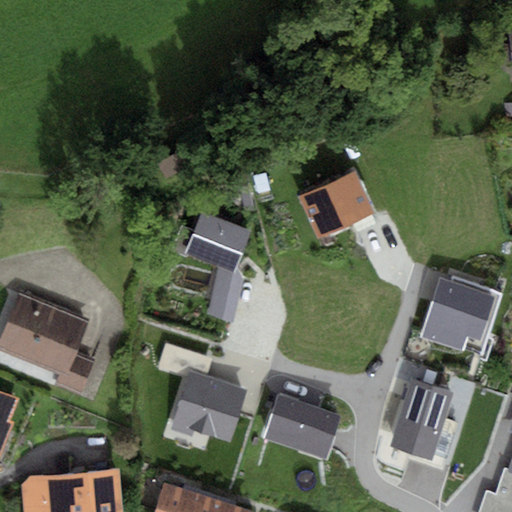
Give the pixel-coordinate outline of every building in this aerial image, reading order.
[(219,133),(191,148),(197,160),(225,146),(219,133)] [(187,150),(159,164),(165,177),(193,162),(187,150)] [(373,213),(355,171),(298,196),(317,238),(373,213)] [(239,191),(244,212),(252,210),(247,190),(239,191)] [(250,231),(201,212),(186,253),(217,266),(207,314),(233,321),(243,279),(236,268),(250,231)] [(451,281),(440,278),(420,337),(462,351),(463,350),(483,357),(504,294),(453,277),(451,281)] [(90,319),(19,290),(0,337),(0,351),(59,376),(55,384),(80,394),(95,359),(77,352),(90,319)] [(190,371),(206,376),(212,359),(166,343),(158,367),(188,377),(190,371)] [(206,376),(190,371),(188,377),(170,430),(192,437),(194,431),(230,443),(248,390),(206,376)] [(459,393),(408,376),(385,445),(409,453),(407,460),(443,471),(459,422),(451,420),(459,393)] [(0,457),(14,422),(10,421),(19,398),(0,390),(0,457)] [(341,416),(277,395),(263,439),(327,460),(341,416)] [(511,511),(511,419),(508,431),(511,432),(511,458),(508,470),(504,468),(495,492),(484,489),(476,511),(511,511)] [(122,511),(119,468),(30,476),(21,486),(23,511),(122,511)] [(188,511),(195,492),(164,482),(153,511),(188,511)] [(221,511),(225,502),(195,492),(188,511),(221,511)] [(253,511),(225,502),(221,511),(253,511)]
